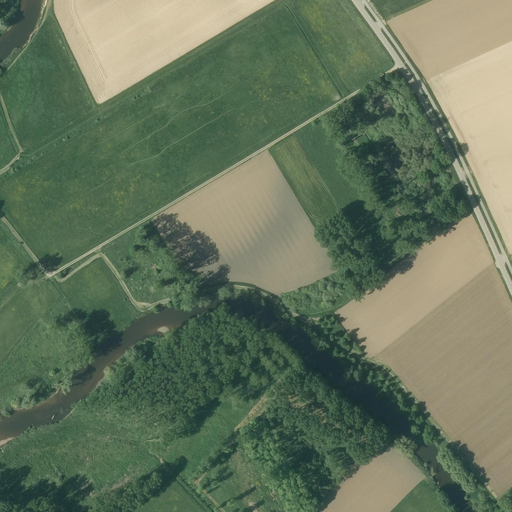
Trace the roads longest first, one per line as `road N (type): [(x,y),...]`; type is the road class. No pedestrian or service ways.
road 1 (track): [(99,246),(407,63)]
road 2 (tertiary): [(511,290),(421,97),(353,0)]
road 3 (track): [(99,110),(284,0)]
road 4 (track): [(510,511),(376,361)]
road 5 (track): [(0,213),(50,273),(99,246)]
